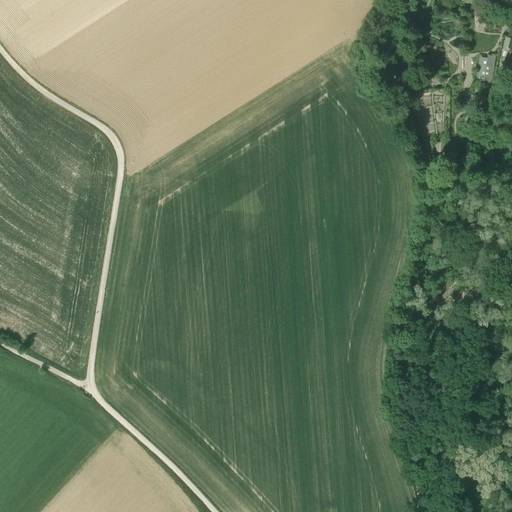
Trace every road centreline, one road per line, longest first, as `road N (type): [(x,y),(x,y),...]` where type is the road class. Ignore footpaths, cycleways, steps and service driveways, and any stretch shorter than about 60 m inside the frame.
road 1 (unclassified): [(213,511),(90,390),(120,164),(112,136),(0,51)]
road 2 (unclassified): [(425,511),(395,365),(431,218),(429,177),(387,51),(409,0)]
